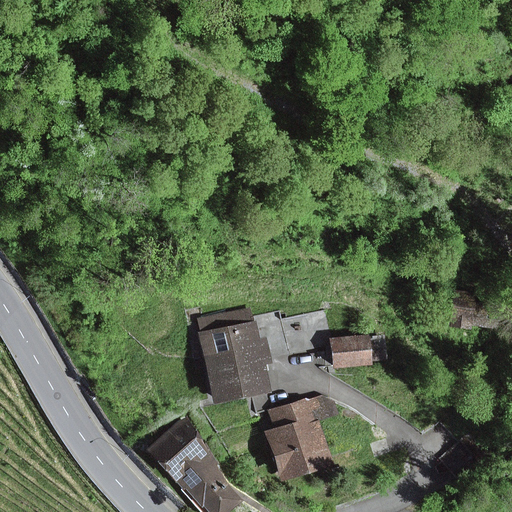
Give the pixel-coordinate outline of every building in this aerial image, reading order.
[(490,292),(457,288),(452,323),(486,327),(490,292)] [(200,314),(203,326),(200,327),(211,398),(271,388),(267,361),(273,360),(269,333),(262,334),(259,317),(258,317),(255,303),(200,314)] [(372,332),(373,359),(386,359),(385,332),(372,332)] [(370,333),(332,336),(334,364),(372,361),(370,333)] [(325,395),(274,408),(279,428),(270,430),(282,478),(337,464),(326,418),(331,417),(325,395)] [(189,409),(147,446),(178,481),(181,478),(210,511),(229,511),(249,496),(210,451),(212,449),(189,409)]
